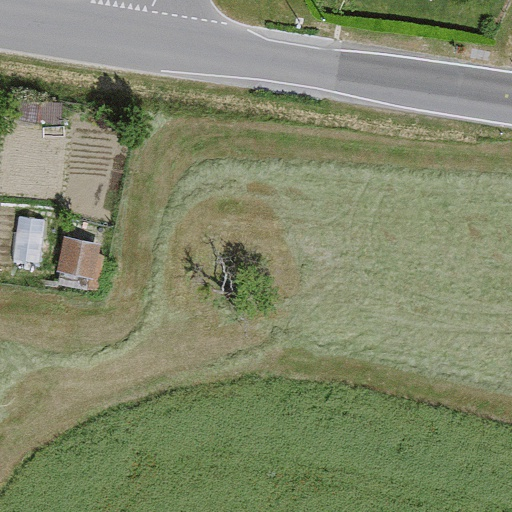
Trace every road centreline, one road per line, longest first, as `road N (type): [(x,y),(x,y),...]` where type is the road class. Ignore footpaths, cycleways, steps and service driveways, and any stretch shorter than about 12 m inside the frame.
road 1 (tertiary): [(132,38),(511,95)]
road 2 (tertiary): [(0,16),(132,38)]
